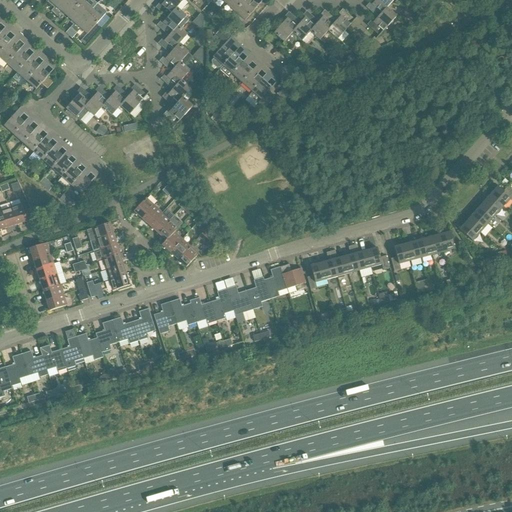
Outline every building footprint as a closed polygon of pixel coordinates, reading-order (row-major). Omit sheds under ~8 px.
[(50,0),(49,1),(56,6),(51,11),(55,14),(67,0),(50,0)] [(83,1),(81,0),(67,0),(55,14),(58,16),(62,12),(68,18),(83,1)] [(168,18),(176,9),(183,0),(166,0),(162,5),(169,12),(165,16),(168,18)] [(246,0),(229,0),(226,4),(236,12),(246,0)] [(259,6),(251,0),(246,0),(236,12),(246,21),(259,6)] [(375,0),(372,4),(380,10),(375,16),(378,18),(386,8),(392,0),(375,0)] [(92,10),(83,1),(68,18),(75,23),(70,28),(74,31),(92,10)] [(386,8),(378,18),(373,23),(381,29),(377,34),(379,36),(396,17),(386,8)] [(176,9),(168,18),(163,23),(171,30),(167,34),(169,36),(177,27),(185,17),(176,9)] [(92,10),(74,31),(77,34),(81,29),(88,35),(102,18),(92,10)] [(340,16),(336,21),(328,31),(338,40),(355,20),(352,18),(349,23),(340,16)] [(323,17),(318,22),(319,23),(310,32),(320,40),(328,31),(336,21),(334,19),(330,24),(323,17)] [(305,18),(301,23),(292,33),(297,38),(302,42),(310,32),(319,23),(318,22),(316,20),(312,25),(305,18)] [(301,23),(298,21),(294,25),(287,19),(275,34),(289,47),(297,38),(292,33),(301,23)] [(177,27),(169,36),(164,41),(171,48),(168,52),(170,54),(179,44),(187,35),(177,27)] [(225,42),(229,37),(221,29),(216,35),(225,42)] [(213,31),(207,31),(207,42),(216,43),(219,39),(215,35),(213,37),(213,31)] [(0,53),(11,41),(1,33),(0,33),(0,53)] [(358,40),(355,43),(362,49),(365,46),(358,40)] [(11,41),(0,53),(0,57),(7,64),(20,49),(11,41)] [(367,48),(369,54),(381,48),(378,42),(367,48)] [(179,44),(170,54),(166,59),(173,65),(169,69),(172,72),(180,62),(188,53),(179,44)] [(223,66),(234,54),(224,45),(213,58),(214,59),(213,60),(213,64),(217,67),(221,67),(222,65),(223,66)] [(30,58),(20,49),(7,64),(17,73),(30,58)] [(203,58),(196,52),(192,57),(203,66),(203,58)] [(352,52),(348,56),(353,60),(356,56),(352,52)] [(336,66),(341,60),(334,53),(328,60),(336,66)] [(234,54),(223,66),(220,70),(229,79),(233,75),(243,62),(244,63),(234,54)] [(348,65),(349,66),(352,62),(347,58),(346,57),(343,61),(344,62),(348,65)] [(30,58),(17,73),(26,81),(39,66),(30,58)] [(180,62),(172,72),(167,77),(175,83),(171,88),(173,90),(181,80),(190,71),(180,62)] [(253,71),(244,63),(243,62),(233,75),(242,83),(253,71)] [(322,79),(322,78),(331,69),(324,63),(317,70),(318,71),(316,73),(321,79),(322,79)] [(49,75),(39,66),(26,81),(36,90),(41,84),(47,89),(54,82),(48,76),(49,75)] [(199,71),(195,76),(203,83),(203,75),(199,71)] [(263,80),(253,71),(242,83),(252,92),(263,79),(263,80)] [(263,79),(252,92),(249,95),(264,109),(274,98),(268,92),(272,88),(263,80),(263,79)] [(181,80),(173,90),(169,94),(176,100),(171,106),(174,108),(183,99),(191,89),(181,80)] [(212,91),(217,85),(211,80),(206,86),(212,91)] [(130,115),(141,103),(148,108),(149,105),(149,98),(147,96),(145,94),(141,98),(134,91),(129,97),(120,106),(130,115)] [(116,92),(111,98),(102,107),(103,107),(112,115),(120,106),(129,97),(126,94),(123,98),(116,92)] [(94,99),(94,98),(91,96),(87,101),(79,94),(66,109),(80,121),(89,112),(85,108),(94,99)] [(98,94),(94,98),(94,99),(85,108),(89,112),(94,117),(103,107),(102,107),(111,98),(109,95),(105,100),(98,94)] [(183,99),(174,108),(170,113),(178,119),(173,124),(176,126),(193,107),(191,106),(183,99)] [(216,111),(219,107),(212,102),(209,105),(216,111)] [(14,135),(25,123),(15,114),(4,126),(14,135)] [(35,131),(25,123),(14,135),(24,143),(35,131)] [(212,125),(208,131),(213,135),(217,129),(212,125)] [(106,131),(107,131),(100,126),(96,133),(103,137),(103,136),(106,131)] [(35,131),(24,143),(33,152),(44,140),(35,131)] [(190,144),(199,140),(196,134),(187,139),(190,144)] [(44,140),(33,152),(43,160),(54,148),(44,140)] [(63,156),(54,148),(43,160),(52,169),(63,156)] [(63,156),(52,169),(62,177),(73,165),(63,156)] [(73,165),(62,177),(72,186),(82,173),(73,165)] [(92,182),(82,173),(72,186),(82,194),(92,182)] [(505,189),(503,192),(497,187),(490,196),(503,207),(510,198),(511,196),(511,194),(506,189),(505,189)] [(490,196),(482,204),(495,216),(503,207),(490,196)] [(142,219),(154,206),(146,198),(134,212),(142,219)] [(11,208),(17,225),(27,222),(22,204),(11,208)] [(495,216),(482,204),(474,213),(488,224),(495,216)] [(154,206),(142,219),(150,227),(162,213),(154,206)] [(17,225),(11,208),(1,211),(6,228),(17,225)] [(162,213),(150,227),(158,234),(170,221),(162,213)] [(474,213),(467,221),(480,233),(488,224),(474,213)] [(174,216),(170,221),(158,234),(166,241),(174,232),(174,233),(182,224),(174,216)] [(480,233),(467,221),(459,230),(473,241),(480,233)] [(110,224),(92,229),(87,231),(90,241),(96,240),(113,234),(110,224)] [(199,237),(207,245),(213,239),(205,231),(199,237)] [(166,241),(162,246),(170,253),(182,240),(174,233),(174,232),(166,241)] [(450,232),(439,235),(443,252),(454,249),(450,232)] [(116,244),(113,234),(96,240),(99,250),(116,244)] [(443,252),(439,235),(428,238),(432,255),(443,252)] [(81,245),(79,240),(78,238),(72,240),(74,246),(81,245)] [(428,238),(417,241),(422,258),(432,255),(428,238)] [(182,240),(170,253),(178,260),(190,247),(182,240)] [(417,241),(406,244),(411,261),(422,258),(417,241)] [(33,260),(50,254),(47,244),(29,249),(33,260)] [(116,244),(99,250),(94,252),(97,262),(102,260),(120,255),(116,244)] [(411,261),(406,244),(394,248),(396,258),(390,259),(394,272),(400,270),(399,264),(411,261)] [(190,247),(178,260),(186,268),(198,254),(190,247)] [(366,251),(370,268),(381,265),(383,270),(389,269),(386,256),(380,258),(377,248),(366,251)] [(370,268),(366,251),(355,254),(359,271),(370,268)] [(50,254),(33,260),(36,270),(53,264),(50,254)] [(359,271),(355,254),(344,257),(348,274),(359,271)] [(120,255),(102,260),(106,271),(123,265),(120,255)] [(348,274),(344,257),(333,260),(337,277),(348,274)] [(333,260),(322,263),(326,280),(337,277),(333,260)] [(326,280),(322,263),(310,266),(313,276),(307,278),(310,290),(316,289),(315,283),(326,280)] [(57,275),(53,264),(36,270),(39,280),(57,275)] [(279,268),(286,289),(295,287),(297,291),(307,288),(300,269),(291,272),(289,264),(279,268)] [(123,265),(106,271),(109,281),(126,275),(123,265)] [(263,278),(270,300),(279,297),(278,292),(286,289),(279,268),(270,271),(272,278),(264,280),(263,278)] [(57,275),(39,280),(43,291),(60,285),(57,275)] [(129,286),(126,275),(109,281),(112,292),(129,286)] [(270,300),(263,278),(253,281),(256,288),(247,291),(253,310),(262,307),(261,303),(270,300)] [(85,289),(83,284),(81,279),(75,281),(78,291),(85,289)] [(452,285),(451,280),(446,281),(446,280),(439,281),(441,288),(452,285)] [(60,285),(43,291),(46,301),(63,295),(60,285)] [(95,290),(94,286),(87,288),(89,292),(91,298),(99,296),(97,289),(95,290)] [(255,318),(253,310),(247,291),(238,294),(236,287),(226,290),(233,312),(237,324),(255,318)] [(85,289),(78,291),(80,294),(78,295),(80,302),(88,299),(85,289)] [(233,312),(226,290),(217,293),(219,300),(210,303),(216,322),(226,319),(224,314),(233,312)] [(63,295),(46,301),(49,312),(67,306),(63,295)] [(216,322),(210,303),(201,305),(199,298),(189,301),(196,323),(205,320),(207,325),(216,322)] [(196,323),(189,301),(190,304),(181,307),(179,300),(170,303),(177,324),(186,322),(187,326),(196,323)] [(370,301),(371,308),(378,307),(376,300),(370,301)] [(177,324),(170,303),(160,305),(163,313),(153,316),(160,335),(169,332),(168,327),(177,324)] [(141,320),(132,323),(138,342),(148,339),(146,334),(155,331),(148,309),(139,312),(141,320)] [(337,319),(338,319),(348,316),(346,309),(335,312),(337,319)] [(121,318),(111,321),(118,343),(127,340),(129,345),(138,342),(132,323),(123,325),(121,318)] [(104,331),(95,334),(103,358),(102,353),(111,350),(109,346),(118,343),(111,321),(102,324),(104,331)] [(268,332),(260,334),(262,340),(270,338),(268,332)] [(103,358),(95,334),(97,339),(88,342),(86,334),(76,337),(83,359),(92,356),(93,361),(103,358)] [(262,340),(260,334),(253,336),(254,342),(262,340)] [(69,348),(60,350),(66,370),(76,367),(74,362),(83,359),(76,337),(67,340),(69,348)] [(222,342),(224,348),(232,345),(231,339),(222,342)] [(209,344),(204,345),(206,353),(216,350),(214,342),(209,344)] [(198,354),(205,351),(203,344),(196,347),(198,354)] [(56,368),(57,372),(66,370),(60,350),(51,353),(49,346),(40,349),(46,371),(56,368)] [(21,355),(28,377),(38,374),(39,378),(48,375),(46,371),(40,349),(39,349),(42,356),(33,359),(31,352),(21,355)] [(194,350),(187,352),(185,352),(187,358),(195,356),(194,350)] [(187,358),(185,352),(178,354),(179,360),(187,358)] [(21,384),(20,379),(28,377),(21,355),(12,358),(14,365),(6,368),(6,367),(5,368),(12,390),(12,389),(11,387),(21,384)] [(12,390),(5,368),(0,369),(0,398),(5,397),(3,392),(12,390)] [(80,385),(73,387),(72,387),(74,394),(82,391),(80,385)] [(47,398),(55,396),(53,390),(46,392),(47,398)]
